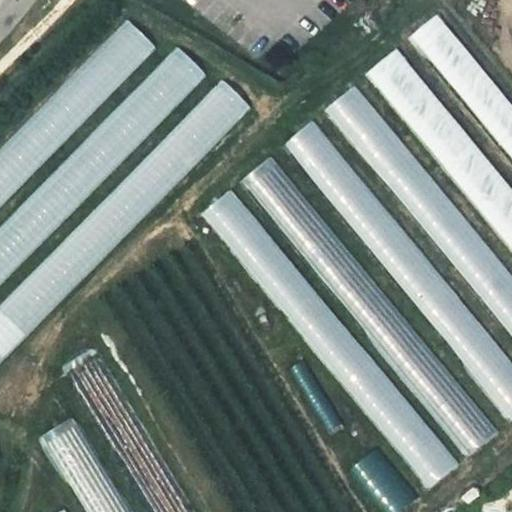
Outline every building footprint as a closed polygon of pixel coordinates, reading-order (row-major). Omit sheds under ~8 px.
[(511,102),(440,11),(410,34),(511,163),(511,102)] [(511,187),(400,45),(368,70),(511,253),(511,187)] [(511,282),(360,80),(329,104),(511,347),(511,282)] [(511,368),(318,116),(286,141),(503,424),(511,416),(511,368)] [(243,179),(415,400),(447,375),(275,154),(243,179)] [(201,211),(424,490),(455,466),(232,186),(201,211)] [(158,470),(100,353),(68,369),(126,486),(158,470)] [(126,511),(73,417),(39,436),(76,501),(96,490),(107,511),(126,511)] [(462,452),(498,436),(490,419),(466,430),(461,419),(449,424),(462,452)] [(347,471),(380,511),(397,511),(416,497),(376,448),(347,471)]
